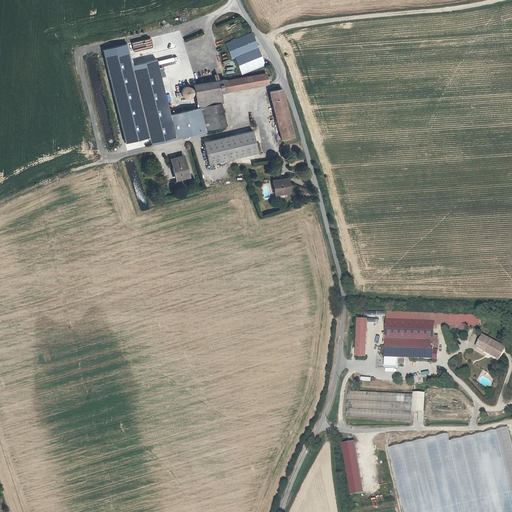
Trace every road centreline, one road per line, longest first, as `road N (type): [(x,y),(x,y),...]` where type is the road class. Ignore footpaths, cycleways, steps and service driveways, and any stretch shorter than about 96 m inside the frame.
road 1 (residential): [(236,0),(300,117),(344,298),(329,408),(280,511)]
road 2 (track): [(0,202),(91,162),(180,142),(168,54),(182,31),(237,2)]
road 3 (track): [(262,41),(301,21),(493,0)]
road 4 (track): [(511,404),(481,407),(453,374),(338,364)]
road 5 (track): [(128,154),(105,63),(109,50),(182,31)]
road 6 (track): [(321,423),(341,431),(472,427),(481,407)]
